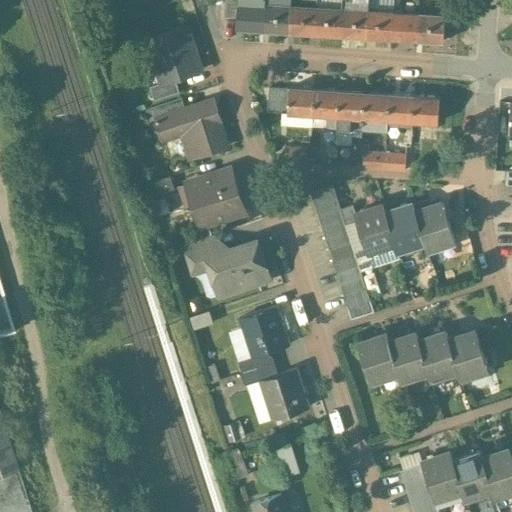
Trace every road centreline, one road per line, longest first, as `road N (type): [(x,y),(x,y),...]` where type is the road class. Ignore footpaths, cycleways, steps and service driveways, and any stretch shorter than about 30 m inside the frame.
road 1 (residential): [(479,67),(221,48),(259,164)]
road 2 (residential): [(259,164),(476,179)]
road 3 (residential): [(313,333),(494,276)]
road 4 (residential): [(259,164),(313,333)]
road 5 (residential): [(511,397),(351,452)]
road 6 (residential): [(313,333),(351,452)]
